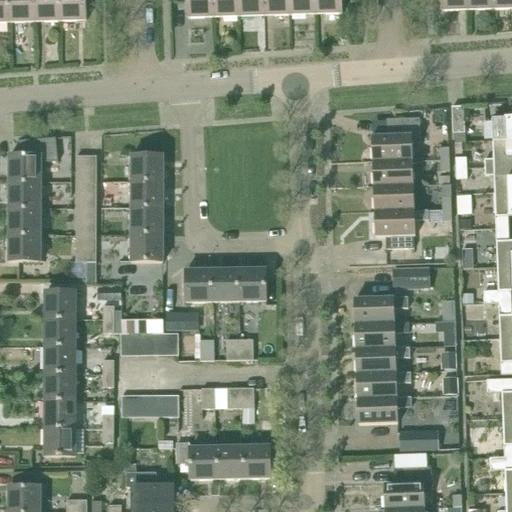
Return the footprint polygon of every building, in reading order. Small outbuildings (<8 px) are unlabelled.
[(0,0),(0,24),(9,24),(8,0),(0,0)] [(8,0),(9,24),(35,23),(34,0),(8,0)] [(34,0),(35,23),(60,23),(59,0),(34,0)] [(59,0),(60,23),(86,22),(85,0),(59,0)] [(186,0),(187,19),(212,19),(211,0),(186,0)] [(211,0),(212,19),(238,18),(237,0),(211,0)] [(237,0),(238,18),(264,17),(263,0),(237,0)] [(263,0),(264,17),(289,17),(288,0),(263,0)] [(288,0),(289,17),(315,16),(314,0),(288,0)] [(314,0),(315,16),(340,16),(340,0),(314,0)] [(439,0),(440,12),(466,11),(465,0),(439,0)] [(465,0),(466,11),(492,11),(491,0),(465,0)] [(511,0),(491,0),(492,11),(511,10),(511,0)] [(452,108),(453,135),(465,134),(464,108),(452,108)] [(511,118),(491,119),(492,143),(511,142),(511,118)] [(388,120),(388,136),(373,136),(374,164),(412,163),(412,143),(420,142),(420,119),(388,120)] [(484,161),(485,169),(511,168),(511,142),(492,143),(493,161),(484,161)] [(441,162),(449,162),(449,148),(440,148),(441,162)] [(9,157),(9,183),(41,184),(42,157),(9,157)] [(132,157),(131,184),(164,184),(164,158),(132,157)] [(76,158),(76,171),(96,171),(96,158),(76,158)] [(455,159),(456,171),(467,170),(466,159),(455,159)] [(449,172),(449,162),(441,162),(441,172),(449,172)] [(375,189),(413,188),(412,163),(374,164),(375,189)] [(494,177),(494,195),(511,194),(511,168),(485,169),(485,177),(494,177)] [(467,170),(456,171),(456,182),(467,181),(467,170)] [(76,171),(76,178),(76,184),(96,184),(96,171),(76,171)] [(450,187),(449,178),(438,179),(438,187),(450,187)] [(9,183),(8,210),(41,210),(41,184),(9,183)] [(76,184),(76,197),(96,197),(96,184),(76,184)] [(131,184),(131,211),(163,211),(164,184),(131,184)] [(414,213),(414,212),(413,188),(375,189),(376,214),(414,213)] [(511,194),(494,195),(496,230),(508,230),(507,218),(511,217),(511,194)] [(96,210),(96,197),(76,197),(76,210),(96,210)] [(443,212),(451,212),(450,199),(442,199),(443,212)] [(8,210),(8,236),(41,237),(41,210),(8,210)] [(96,223),(96,210),(76,210),(76,223),(96,223)] [(131,211),(131,237),(163,237),(163,211),(131,211)] [(376,214),(377,239),(386,239),(387,251),(414,250),(413,238),(415,238),(414,222),(428,221),(428,211),(414,212),(414,213),(376,214)] [(451,223),(451,212),(443,212),(443,223),(451,223)] [(460,222),(461,231),(472,230),(471,221),(460,222)] [(96,236),(96,223),(76,223),(76,236),(96,236)] [(496,230),(497,268),(511,267),(511,241),(508,242),(508,230),(496,230)] [(41,237),(8,236),(8,263),(40,263),(41,237)] [(76,236),(76,249),(96,249),(96,236),(76,236)] [(163,237),(131,237),(131,264),(163,264),(163,237)] [(96,249),(76,249),(76,263),(96,263),(96,249)] [(473,268),(473,259),(462,259),(463,268),(473,268)] [(96,263),(76,263),(76,277),(96,277),(96,263)] [(484,306),(498,305),(511,305),(510,292),(511,292),(511,267),(497,268),(498,293),(483,293),(484,306)] [(394,292),(430,291),(430,270),(393,271),(394,292)] [(239,272),(240,303),(266,303),(265,271),(239,272)] [(186,304),(213,303),(213,272),(186,273),(186,304)] [(213,303),(240,303),(239,272),(213,272),(213,303)] [(46,294),(46,321),(76,322),(76,294),(46,294)] [(475,305),(474,295),(462,296),(462,305),(475,305)] [(408,298),(393,298),(355,300),(356,326),(394,325),(394,324),(393,310),(408,309),(408,298)] [(511,316),(511,305),(498,305),(500,341),(511,340),(511,316)] [(93,322),(103,322),(103,309),(93,309),(93,322)] [(103,309),(103,322),(112,322),(112,309),(103,309)] [(188,313),(166,313),(166,333),(188,333),(188,313)] [(76,322),(46,321),(45,349),(76,349),(76,322)] [(112,322),(103,322),(103,334),(112,334),(112,322)] [(356,326),(357,351),(395,350),(395,349),(394,334),(408,333),(408,323),(394,324),(394,325),(356,326)] [(121,357),(133,357),(133,335),(121,336),(121,357)] [(133,335),(133,357),(144,357),(144,335),(133,335)] [(144,357),(156,357),(155,335),(144,335),(144,357)] [(156,357),(167,357),(167,335),(155,335),(156,357)] [(167,335),(167,357),(178,357),(178,335),(167,335)] [(446,336),(447,349),(457,348),(456,335),(446,336)] [(511,340),(500,341),(501,376),(511,376),(511,340)] [(240,343),(241,362),(252,362),(252,342),(240,343)] [(200,363),(213,363),(213,343),(200,343),(200,363)] [(228,362),(241,362),(240,343),(228,343),(228,362)] [(396,375),(396,374),(395,359),(410,358),(410,348),(395,349),(395,350),(357,351),(358,376),(396,375)] [(45,349),(45,376),(75,376),(76,349),(45,349)] [(440,355),(441,371),(457,371),(456,354),(440,355)] [(103,363),(103,377),(112,377),(112,363),(103,363)] [(396,375),(358,376),(359,401),(397,400),(396,384),(411,383),(411,373),(396,374),(396,375)] [(75,376),(45,376),(45,404),(75,404),(75,376)] [(112,377),(103,377),(103,388),(112,388),(112,377)] [(442,380),(443,396),(458,395),(457,379),(442,380)] [(502,394),(502,420),(511,419),(511,380),(486,382),(487,394),(502,394)] [(277,390),(253,390),(240,391),(241,409),(278,408),(277,390)] [(202,410),(215,410),(214,391),(202,391),(202,410)] [(241,409),(240,391),(227,391),(228,409),(241,409)] [(145,419),(156,418),(156,397),(145,398),(145,419)] [(156,418),(167,418),(167,397),(156,397),(156,418)] [(167,397),(167,418),(179,418),(178,397),(167,397)] [(121,419),(133,419),(133,398),(121,398),(121,419)] [(133,398),(133,419),(145,419),(145,398),(133,398)] [(397,400),(359,401),(359,426),(398,425),(397,400)] [(75,404),(45,404),(45,431),(75,431),(75,404)] [(102,417),(114,417),(114,408),(102,407),(102,417)] [(102,431),(112,431),(113,419),(102,418),(102,431)] [(511,419),(502,420),(504,459),(511,458),(511,419)] [(275,425),(267,437),(273,441),(281,429),(275,425)] [(75,431),(45,431),(44,458),(75,459),(75,431)] [(112,443),(112,431),(102,431),(102,443),(112,443)] [(400,434),(400,452),(439,451),(438,432),(400,434)] [(176,465),(189,465),(189,445),(176,445),(176,465)] [(282,447),(243,448),(244,479),(271,479),(270,462),(282,462),(282,447)] [(244,479),(243,448),(217,449),(218,480),(244,479)] [(218,480),(217,449),(190,449),(191,481),(218,480)] [(511,458),(504,459),(489,459),(490,472),(504,471),(505,496),(511,496),(511,458)] [(119,466),(119,474),(135,475),(135,466),(119,466)] [(390,511),(424,511),(424,495),(433,495),(432,468),(396,469),(396,485),(386,486),(387,511),(390,511)] [(126,490),(134,490),(134,511),(171,511),(172,489),(156,489),(156,475),(125,475),(126,490)] [(9,489),(8,511),(40,511),(41,489),(9,489)] [(455,510),(463,510),(462,497),(454,497),(455,510)] [(66,503),(66,511),(85,511),(85,503),(66,503)] [(92,503),(91,511),(100,511),(101,503),(92,503)]
